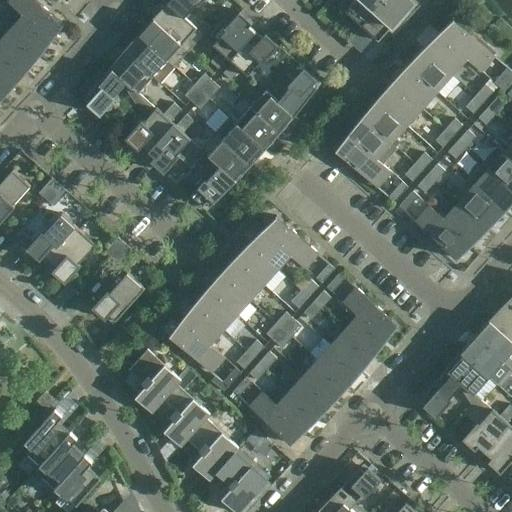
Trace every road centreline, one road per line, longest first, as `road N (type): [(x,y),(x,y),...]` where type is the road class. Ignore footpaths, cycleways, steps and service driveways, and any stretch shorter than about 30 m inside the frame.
road 1 (residential): [(169,511),(95,389),(0,285)]
road 2 (residential): [(371,412),(511,257)]
road 3 (residential): [(38,110),(183,247)]
road 4 (residential): [(371,412),(482,511)]
road 5 (residential): [(38,110),(131,0)]
road 6 (residential): [(281,511),(371,412)]
